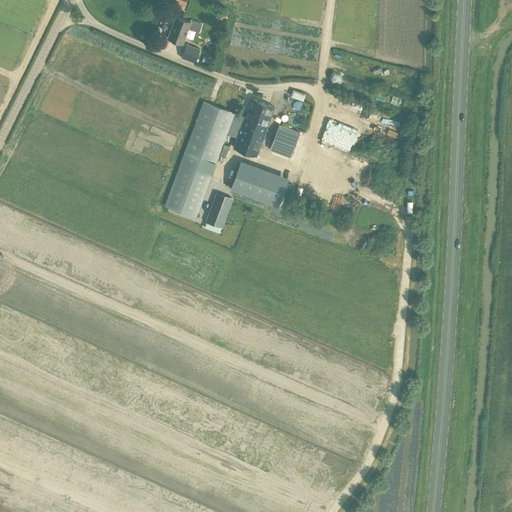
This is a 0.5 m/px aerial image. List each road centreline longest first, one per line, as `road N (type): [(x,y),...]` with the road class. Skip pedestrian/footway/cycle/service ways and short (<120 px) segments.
road 1 (secondary): [(433,511),(464,0)]
road 2 (unclassified): [(0,135),(69,0)]
